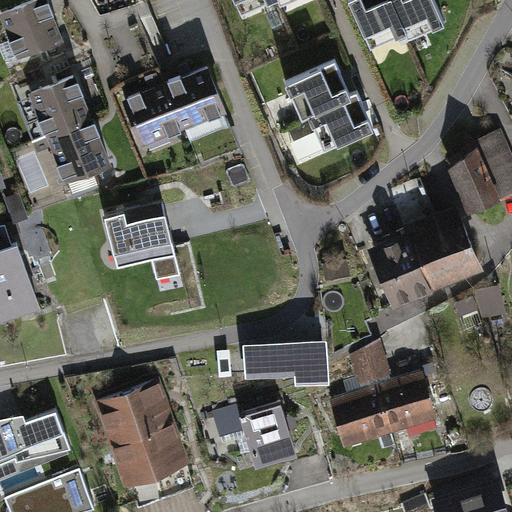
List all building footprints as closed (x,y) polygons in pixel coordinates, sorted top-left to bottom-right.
[(31,0),(2,12),(12,37),(9,39),(14,51),(18,50),(19,54),(61,37),(50,12),(54,10),(49,0),(31,0)] [(235,0),(241,12),(267,0),(235,0)] [(350,0),(371,45),(404,30),(406,30),(392,0),(350,0)] [(435,0),(392,0),(406,30),(404,30),(408,37),(444,20),(435,0)] [(335,58),(285,80),(302,117),(308,114),(308,113),(344,97),(343,95),(350,92),(335,58)] [(169,81),(166,83),(183,124),(208,114),(209,118),(222,112),(220,109),(224,107),(207,66),(182,76),(180,73),(168,78),(169,81)] [(47,129),(48,133),(90,116),(80,91),(83,90),(78,77),(75,78),(73,74),(31,92),(42,117),(38,118),(43,131),(47,129)] [(129,98),(125,100),(142,141),(167,131),(169,134),(181,129),(179,126),(183,124),(166,83),(141,93),(140,89),(127,94),(129,98)] [(308,113),(308,114),(324,148),(373,126),(357,89),(350,92),(343,95),(344,97),(308,113)] [(90,116),(48,133),(60,161),(57,163),(62,176),(66,174),(67,178),(109,161),(97,132),(100,130),(95,117),(91,119),(90,116)] [(496,129),(453,164),(472,207),(511,188),(511,180),(504,162),(509,160),(496,129)] [(162,199),(105,212),(117,265),(175,252),(162,199)] [(458,213),(408,234),(429,284),(479,262),(458,213)] [(400,238),(376,248),(397,298),(429,284),(408,234),(405,227),(397,231),(400,238)] [(16,242),(0,247),(0,308),(38,302),(16,242)] [(497,285),(478,290),(484,314),(503,309),(497,285)] [(456,298),(462,315),(481,308),(475,291),(456,298)] [(360,380),(388,371),(379,337),(351,353),(360,380)] [(323,340),(292,342),(295,369),(303,369),(304,378),(325,376),(323,340)] [(292,342),(250,344),(252,365),(250,365),(250,372),(295,369),(292,342)] [(219,346),(220,371),(245,370),(244,345),(219,346)] [(335,406),(334,406),(342,432),(372,422),(375,431),(405,422),(402,413),(432,403),(424,378),(423,379),(420,369),(332,396),(335,406)] [(156,378),(98,399),(127,478),(185,457),(156,378)] [(237,401),(213,409),(223,440),(247,433),(255,460),(295,448),(298,457),(318,451),(309,422),(289,428),(280,400),(241,412),(237,401)] [(14,415),(0,420),(0,459),(15,454),(16,458),(71,444),(56,407),(17,423),(14,415)] [(79,467),(5,497),(11,511),(60,511),(94,504),(79,467)] [(507,511),(497,477),(435,497),(439,511),(507,511)] [(408,511),(412,511),(436,505),(432,491),(405,499),(408,511)]
